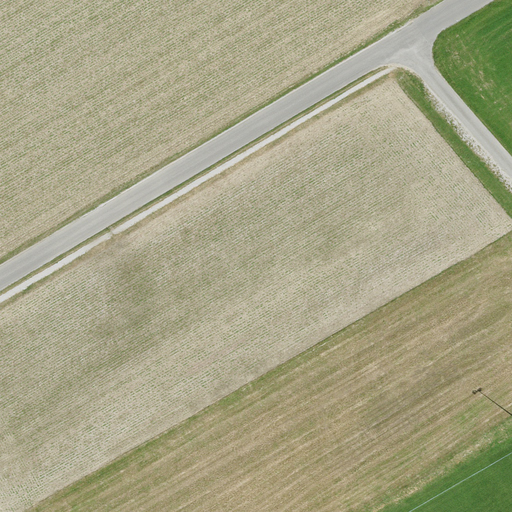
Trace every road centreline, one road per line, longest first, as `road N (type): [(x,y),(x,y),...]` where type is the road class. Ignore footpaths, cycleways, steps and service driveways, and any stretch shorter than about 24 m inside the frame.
road 1 (unclassified): [(474,0),(0,280)]
road 2 (track): [(399,45),(511,173)]
